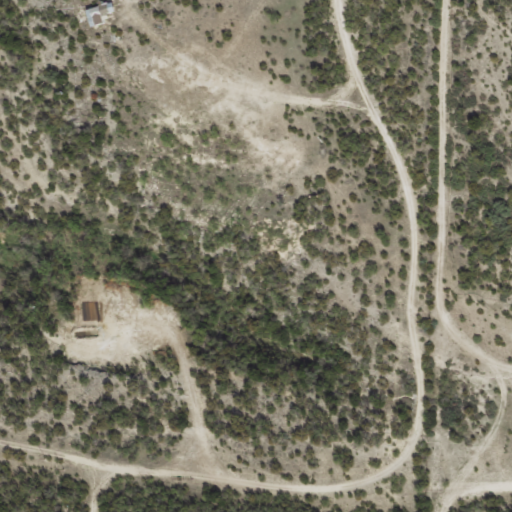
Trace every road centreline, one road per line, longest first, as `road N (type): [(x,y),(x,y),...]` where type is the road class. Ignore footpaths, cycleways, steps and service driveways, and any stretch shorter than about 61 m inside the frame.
road 1 (residential): [(0,445),(99,469),(345,486),(415,471),(511,479)]
road 2 (residential): [(374,0),(374,48),(424,194),(434,265),(415,471)]
